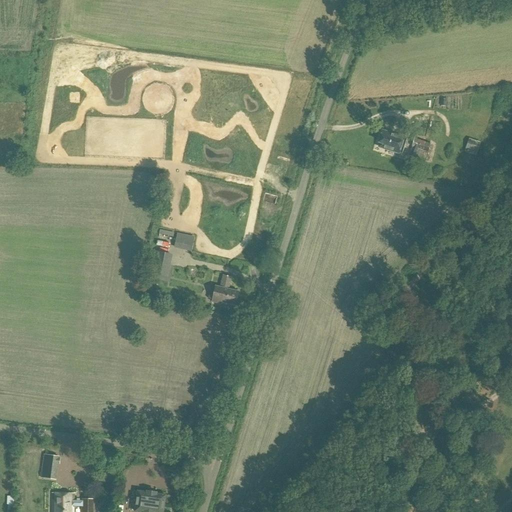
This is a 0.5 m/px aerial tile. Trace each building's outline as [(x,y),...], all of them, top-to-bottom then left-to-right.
[(379,142),(381,143),(380,147),(402,154),(407,139),(383,132),(379,142)] [(409,156),(416,158),(419,149),(428,153),(431,144),(414,138),(411,147),(412,147),(409,156)] [(464,152),(476,156),(481,143),(469,139),(464,152)] [(191,251),(194,237),(177,234),(174,247),(191,251)] [(173,255),(156,251),(151,274),(168,278),(173,255)] [(208,299),(212,300),(211,302),(220,304),(221,302),(235,305),(238,292),(228,289),(231,277),(223,275),(220,287),(215,286),(215,287),(211,286),(208,299)] [(43,463),(58,465),(59,457),(44,455),(43,463)] [(97,483),(113,483),(113,474),(97,474),(97,483)] [(147,491),(146,493),(137,491),(135,511),(140,511),(162,511),(165,495),(156,494),(156,493),(147,491)] [(51,511),(73,511),(74,506),(82,506),(81,511),(93,511),(94,500),(82,500),(82,501),(74,501),(74,494),(52,493),(51,511)]
